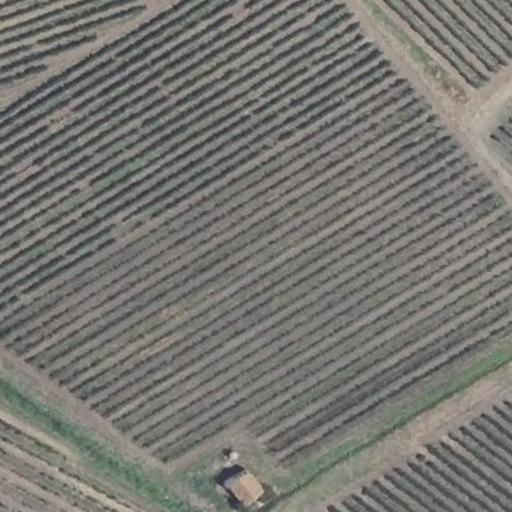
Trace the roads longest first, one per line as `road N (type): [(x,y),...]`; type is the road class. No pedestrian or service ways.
road 1 (track): [(286,511),(511,373)]
road 2 (track): [(0,366),(191,489),(208,511)]
road 3 (track): [(0,104),(172,0)]
